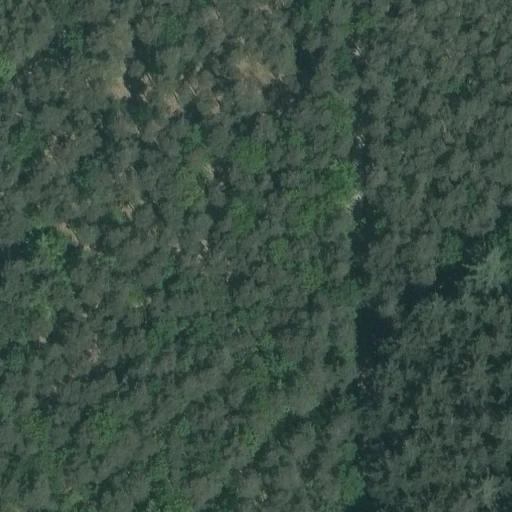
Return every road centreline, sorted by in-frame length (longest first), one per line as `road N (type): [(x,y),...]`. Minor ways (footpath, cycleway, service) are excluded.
road 1 (track): [(349,374),(344,0)]
road 2 (track): [(511,227),(349,374)]
road 3 (track): [(349,374),(197,511)]
road 4 (track): [(113,0),(0,112)]
road 5 (track): [(351,511),(349,374)]
road 6 (track): [(85,511),(0,425)]
